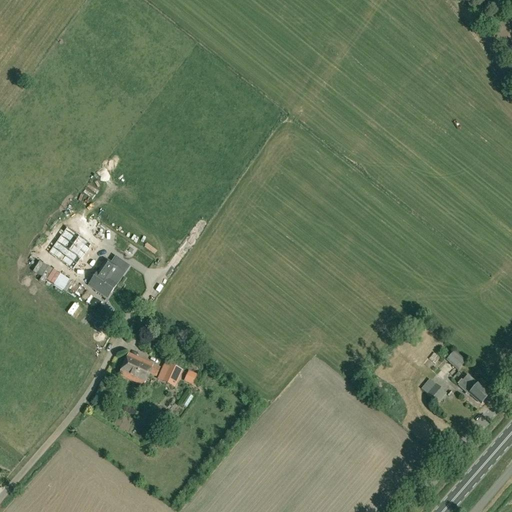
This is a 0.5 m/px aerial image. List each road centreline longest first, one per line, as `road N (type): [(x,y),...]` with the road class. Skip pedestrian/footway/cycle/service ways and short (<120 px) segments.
road 1 (unclassified): [(0,498),(95,383),(174,258)]
road 2 (unclassified): [(406,511),(511,390)]
